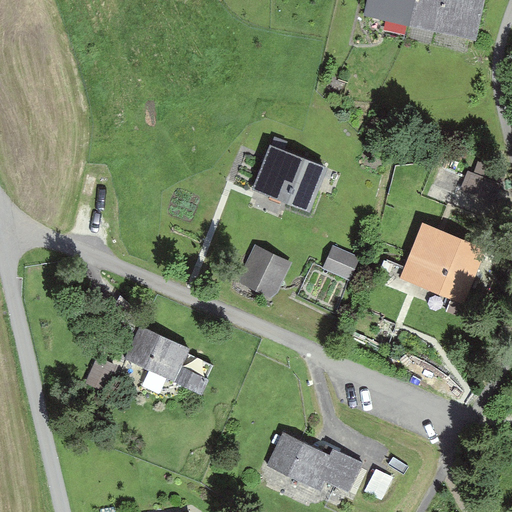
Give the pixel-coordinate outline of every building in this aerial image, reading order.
[(411,19),(414,0),(368,0),(365,16),(384,20),(386,13),(411,19)] [(434,31),(435,31),(442,0),(414,0),(411,19),(436,24),(434,31)] [(442,0),(435,31),(474,39),(482,0),(442,0)] [(290,196),(287,202),(308,210),(325,166),(272,146),(257,183),(290,196)] [(497,188),(467,176),(462,188),(492,200),(497,188)] [(461,295),(479,251),(426,230),(411,266),(444,279),(441,287),(461,295)] [(353,261),(335,252),(329,264),(348,272),(353,261)] [(282,266),(258,255),(247,278),(271,289),(282,266)] [(171,374),(172,380),(200,393),(207,378),(180,365),(189,347),(142,325),(126,359),(146,368),(148,363),(171,374)] [(89,382),(103,388),(113,365),(99,359),(89,382)] [(348,492),(363,462),(327,444),(324,451),(285,431),(268,465),(288,475),(290,470),(312,480),(309,485),(320,491),(325,481),(348,492)] [(391,477),(379,471),(368,491),(381,497),(391,477)]
